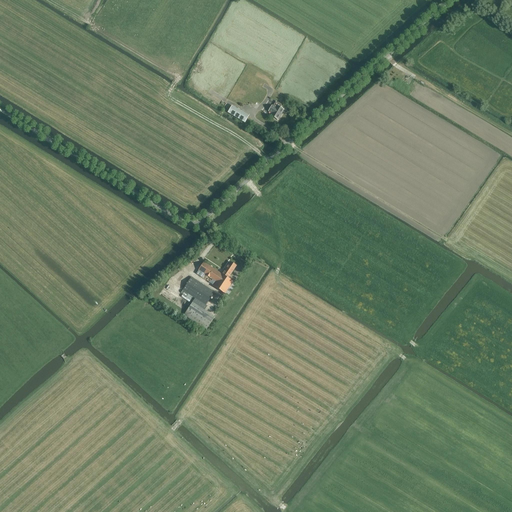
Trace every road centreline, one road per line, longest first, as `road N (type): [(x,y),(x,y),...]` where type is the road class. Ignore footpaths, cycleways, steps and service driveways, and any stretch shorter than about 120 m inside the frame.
road 1 (unclassified): [(0,109),(193,223),(449,0)]
road 2 (track): [(270,161),(172,98),(179,76),(50,0)]
road 3 (track): [(511,133),(387,55)]
